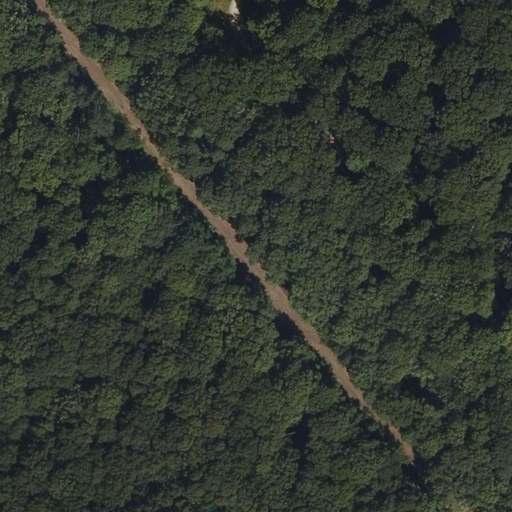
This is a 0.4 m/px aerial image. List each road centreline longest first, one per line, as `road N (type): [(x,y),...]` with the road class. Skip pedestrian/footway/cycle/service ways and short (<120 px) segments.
road 1 (track): [(195,0),(511,314)]
road 2 (track): [(238,0),(0,239)]
